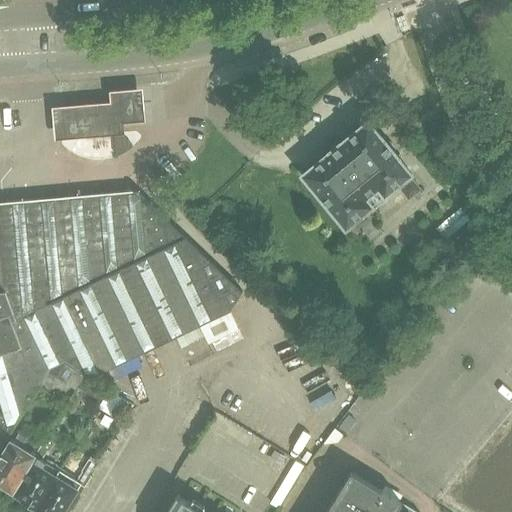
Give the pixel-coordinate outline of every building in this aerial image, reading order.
[(73,113),(52,115),(54,138),(114,134),(113,124),(137,122),(135,95),(72,100),(73,113)] [(372,205),(395,186),(398,184),(409,197),(420,187),(409,174),(411,172),(368,120),(303,174),(346,226),(372,205)] [(116,133),(117,154),(121,152),(127,148),(133,144),(123,133),(116,133)] [(137,189),(0,200),(0,448),(41,382),(49,369),(62,361),(85,374),(90,377),(114,365),(118,375),(139,365),(134,356),(231,309),(243,289),(137,189)] [(434,229),(447,245),(473,223),(460,208),(434,229)] [(52,388),(58,379),(75,390),(85,374),(62,361),(49,369),(41,382),(52,388)] [(0,483),(12,491),(34,454),(21,446),(22,443),(28,432),(22,428),(15,440),(12,438),(0,456),(0,483)] [(13,495),(35,508),(60,467),(47,459),(46,461),(42,459),(54,438),(48,435),(41,446),(42,446),(13,495)] [(270,457),(281,464),(285,457),(274,450),(270,457)] [(89,459),(76,480),(72,477),(74,475),(60,467),(35,508),(41,511),(63,511),(80,484),(84,487),(91,475),(90,474),(96,463),(89,459)] [(418,511),(351,471),(325,511),(418,511)] [(205,511),(178,495),(167,511),(205,511)]
